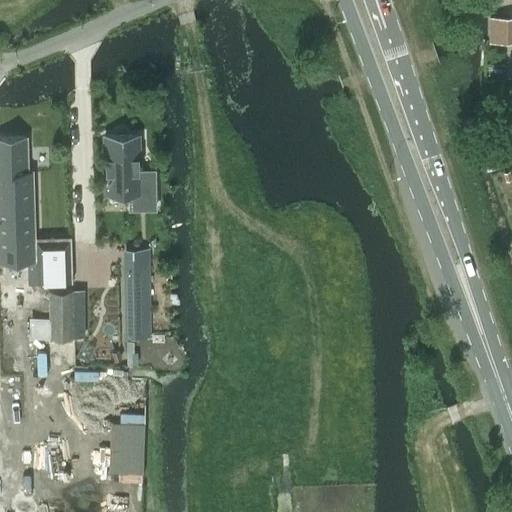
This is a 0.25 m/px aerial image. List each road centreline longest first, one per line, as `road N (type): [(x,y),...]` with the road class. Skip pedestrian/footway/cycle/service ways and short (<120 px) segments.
road 1 (primary): [(511,411),(373,0)]
road 2 (unclassified): [(0,64),(159,0)]
